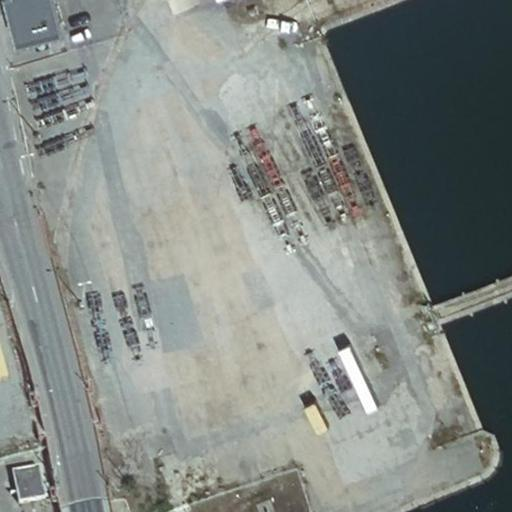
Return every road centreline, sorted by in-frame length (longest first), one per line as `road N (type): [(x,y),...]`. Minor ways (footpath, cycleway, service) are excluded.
road 1 (tertiary): [(0,164),(85,511)]
road 2 (unknown): [(0,147),(261,0)]
